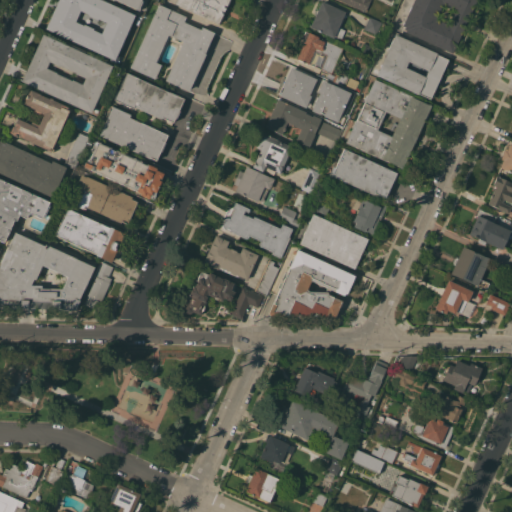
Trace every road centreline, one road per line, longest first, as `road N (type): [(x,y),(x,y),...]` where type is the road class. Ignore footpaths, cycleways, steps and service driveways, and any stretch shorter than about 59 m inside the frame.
road 1 (residential): [(511,346),(0,331)]
road 2 (residential): [(277,0),(128,334)]
road 3 (residential): [(511,30),(367,339)]
road 4 (residential): [(230,511),(65,438),(0,434)]
road 5 (residential): [(269,338),(186,511)]
